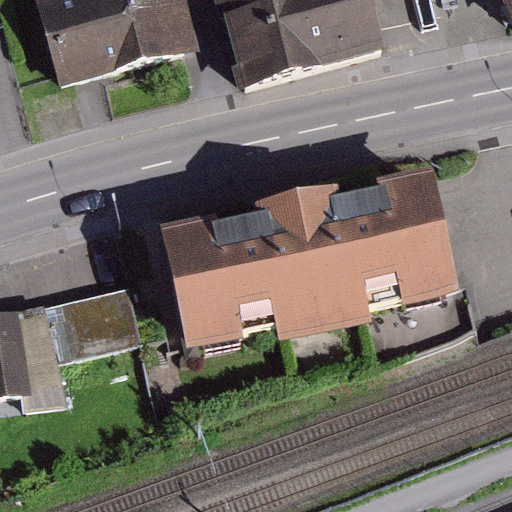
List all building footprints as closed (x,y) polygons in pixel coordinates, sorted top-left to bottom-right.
[(29,0),(53,89),(202,51),(188,0),(29,0)] [(231,0),(254,87),(391,53),(377,0),(231,0)] [(511,36),(511,0),(495,0),(509,38),(511,36)] [(434,197),(166,256),(190,365),(458,306),(434,197)] [(131,303),(0,327),(0,408),(71,395),(67,371),(142,357),(131,303)]
